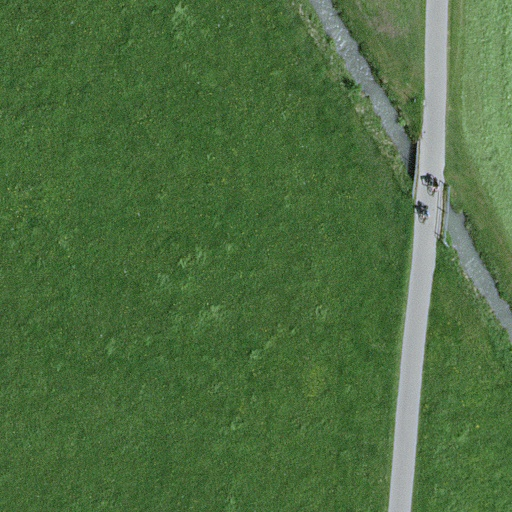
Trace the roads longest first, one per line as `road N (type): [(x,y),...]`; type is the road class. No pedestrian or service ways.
road 1 (track): [(400,511),(419,248)]
road 2 (track): [(434,124),(419,248)]
road 3 (track): [(434,124),(440,0)]
